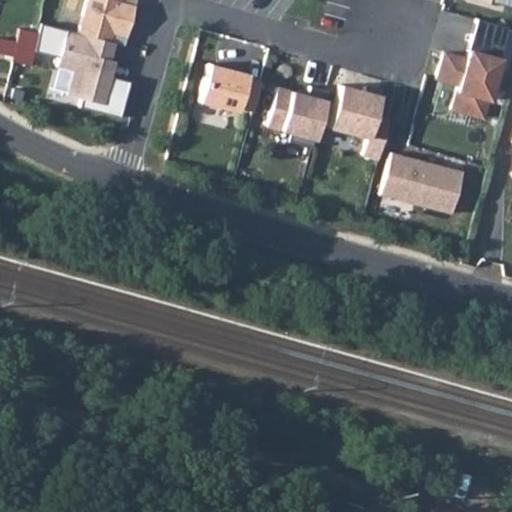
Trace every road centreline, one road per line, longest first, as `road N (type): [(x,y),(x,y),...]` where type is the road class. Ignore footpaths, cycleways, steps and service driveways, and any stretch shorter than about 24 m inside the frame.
road 1 (track): [(0,385),(266,448),(445,505)]
road 2 (residential): [(120,182),(511,298)]
road 3 (residential): [(404,25),(357,52),(177,1)]
road 4 (residential): [(120,182),(177,1)]
road 5 (residential): [(0,131),(120,182)]
